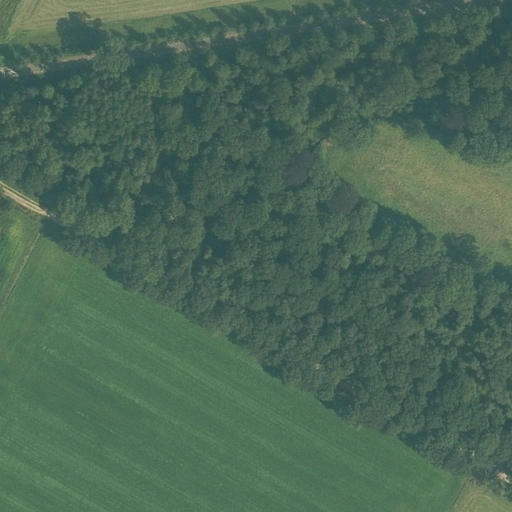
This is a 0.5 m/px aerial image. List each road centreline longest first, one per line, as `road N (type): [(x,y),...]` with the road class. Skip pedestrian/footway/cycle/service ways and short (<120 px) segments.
road 1 (track): [(0,189),(511,482)]
road 2 (secondary): [(0,73),(476,0)]
